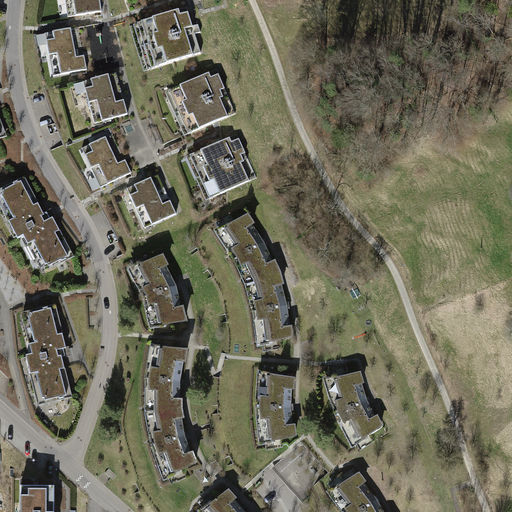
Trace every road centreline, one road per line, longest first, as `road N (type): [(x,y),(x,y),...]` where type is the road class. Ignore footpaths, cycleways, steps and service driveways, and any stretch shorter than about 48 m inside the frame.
road 1 (track): [(251,0),(328,183),(398,279),(487,511)]
road 2 (residential): [(62,462),(79,439),(105,356),(106,289),(90,239),(19,101),(15,0)]
